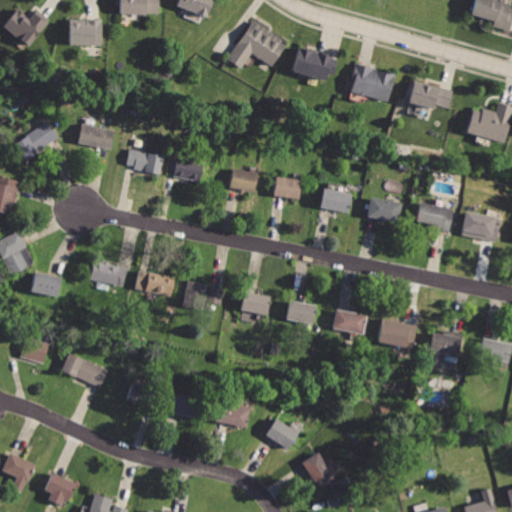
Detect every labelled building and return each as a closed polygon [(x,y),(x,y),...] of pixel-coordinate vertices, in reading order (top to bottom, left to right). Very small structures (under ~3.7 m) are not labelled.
[(120,0),(120,12),(161,14),(161,0),(120,0)] [(181,0),(179,8),(207,16),(212,0),(181,0)] [(511,1),(508,0),(474,0),(470,14),(492,20),(490,26),(509,32),(511,22),(511,11),(509,10),(511,1)] [(18,7),(3,27),(30,48),(50,22),(36,11),(31,18),(18,7)] [(71,21),(69,46),(101,48),(103,18),(86,17),(86,22),(71,21)] [(253,17),(227,54),(242,65),(250,53),(271,67),(289,42),(253,17)] [(299,45),(292,73),(320,80),(322,73),(336,77),(341,56),(299,45)] [(359,64),(352,92),(390,101),(397,73),(359,64)] [(413,78),(407,103),(434,109),(436,101),(450,105),(454,88),(413,78)] [(476,106),(468,133),(505,143),(511,115),(511,103),(497,100),(494,111),(476,106)] [(14,141),(27,160),(61,138),(48,119),(14,141)] [(84,119),(79,142),(112,149),(117,126),(84,119)] [(130,145),(125,167),(160,174),(164,153),(130,145)] [(176,153),(171,177),(201,183),(206,159),(176,153)] [(233,164),(229,186),(256,192),(260,170),(233,164)] [(0,172),(0,212),(11,215),(21,178),(0,172)] [(278,174),(274,196),(301,201),(306,179),(278,174)] [(325,186),(321,208),(350,213),(354,192),(325,186)] [(373,195),(368,214),(400,222),(405,203),(373,195)] [(420,202),(415,223),(450,230),(455,209),(420,202)] [(468,211),(463,233),(501,241),(506,219),(468,211)] [(17,231),(0,240),(0,254),(12,275),(34,262),(17,231)] [(96,256),(91,279),(125,286),(130,264),(96,256)] [(141,268),(137,289),(173,295),(176,274),(141,268)] [(36,269),(31,292),(60,297),(64,274),(36,269)] [(189,279),(184,306),(203,309),(204,303),(224,306),(228,286),(189,279)] [(245,289),(240,313),(266,318),(271,294),(245,289)] [(292,300),(287,322),(314,328),(320,306),(292,300)] [(337,305),(331,328),(366,336),(371,314),(337,305)] [(383,319),(379,344),(413,350),(417,324),(383,319)] [(432,329),(424,365),(443,369),(445,356),(457,359),(461,335),(432,329)] [(28,334),(21,357),(44,364),(51,342),(28,334)] [(511,340),(484,336),(479,358),(509,364),(511,346),(511,340)] [(70,352),(62,370),(103,388),(111,370),(70,352)] [(136,380),(129,401),(153,409),(160,388),(136,380)] [(172,392),(168,411),(198,418),(202,398),(172,392)] [(219,400),(215,423),(250,429),(253,406),(219,400)] [(277,417),(267,434),(290,448),(301,431),(277,417)] [(318,449),(301,460),(320,489),(337,479),(318,449)] [(11,452),(3,470),(18,476),(13,487),(24,492),(37,463),(11,452)] [(50,472),(43,489),(49,492),(46,500),(61,507),(65,500),(71,503),(79,484),(50,472)] [(464,505),(465,511),(500,511),(494,484),(479,488),(482,500),(464,505)] [(94,492),(87,511),(130,511),(131,510),(116,505),(117,499),(94,492)]
